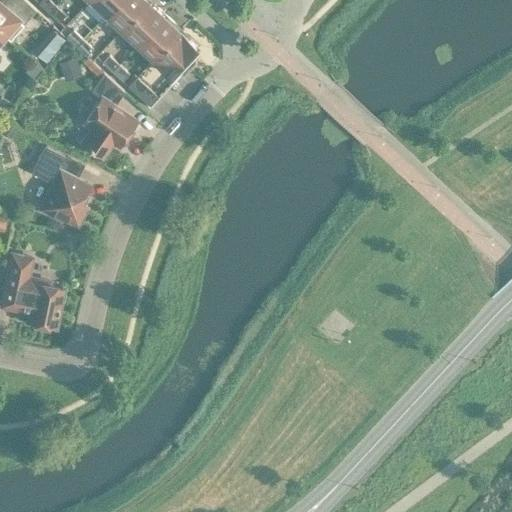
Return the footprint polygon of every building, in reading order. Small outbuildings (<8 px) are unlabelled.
[(0,0),(0,32),(2,35),(16,19),(22,25),(35,10),(24,0),(0,0)] [(47,13),(54,5),(48,0),(40,0),(37,3),(47,13)] [(88,0),(89,0),(104,15),(117,0),(88,0)] [(117,0),(104,15),(120,29),(146,1),(144,0),(117,0)] [(136,44),(164,14),(154,5),(152,7),(146,1),(120,29),(136,44)] [(54,5),(47,13),(58,22),(65,15),(54,5)] [(164,14),(136,44),(152,59),(178,31),(172,25),(174,24),(164,14)] [(51,29),(42,41),(55,52),(64,40),(51,29)] [(75,46),(82,39),(72,30),(65,37),(75,46)] [(178,31),(152,59),(168,74),(176,66),(181,70),(180,71),(182,72),(194,58),(193,57),(193,58),(188,53),(194,46),(178,31)] [(123,59),(129,43),(114,37),(108,53),(123,59)] [(82,39),(75,46),(85,56),(92,49),(82,39)] [(111,71),(118,64),(107,54),(101,62),(111,71)] [(74,57),(58,63),(62,76),(78,70),(74,57)] [(118,64),(111,71),(121,81),(128,73),(118,64)] [(114,105),(123,91),(103,72),(90,90),(100,97),(83,122),(90,127),(80,142),(102,157),(112,142),(118,147),(136,120),(114,105)] [(135,77),(127,86),(149,107),(158,98),(135,77)] [(6,123),(1,134),(11,139),(16,128),(6,123)] [(69,158),(44,145),(30,172),(51,183),(39,208),(60,219),(61,216),(77,224),(86,205),(80,202),(89,184),(62,170),(69,158)] [(11,253),(0,305),(0,306),(28,312),(26,321),(55,328),(60,303),(63,301),(64,294),(62,291),(63,288),(48,284),(49,281),(27,276),(31,257),(11,253)]
